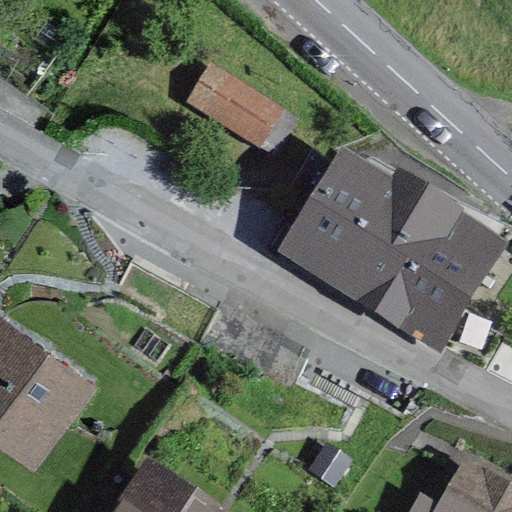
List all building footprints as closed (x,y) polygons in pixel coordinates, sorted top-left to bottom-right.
[(260,148),(261,147),(276,155),(298,119),(284,110),(285,107),(210,62),(185,103),(260,148)] [(284,194),(305,206),(277,251),(439,352),(444,343),(465,311),(508,241),(462,212),(465,206),(397,164),(391,174),(343,145),(334,160),(313,147),(284,194)] [(161,329),(199,349),(223,303),(186,283),(161,329)] [(102,373),(0,300),(0,440),(36,466),(102,373)] [(313,351),(223,303),(199,349),(260,382),(264,374),(292,389),(313,351)] [(486,369),(506,336),(465,311),(444,343),(486,369)] [(352,458),(326,441),(308,469),(334,486),(352,458)] [(511,511),(511,483),(465,455),(437,501),(421,492),(408,511),(511,511)] [(231,511),(147,456),(108,511),(231,511)]
